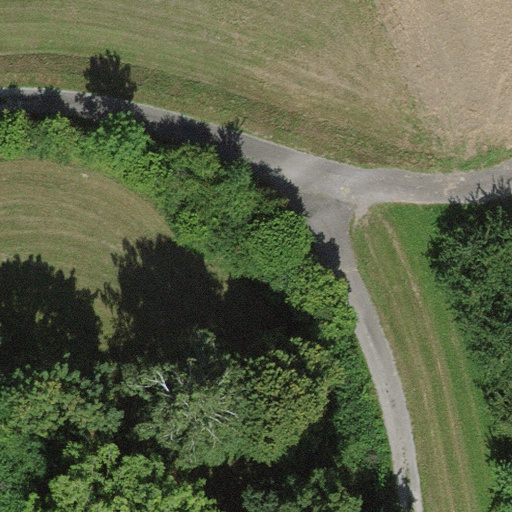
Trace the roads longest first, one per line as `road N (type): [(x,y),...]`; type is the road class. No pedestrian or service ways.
road 1 (track): [(511,172),(468,187),(304,184),(389,391),(407,511)]
road 2 (track): [(0,106),(44,99),(190,132),(304,184)]
